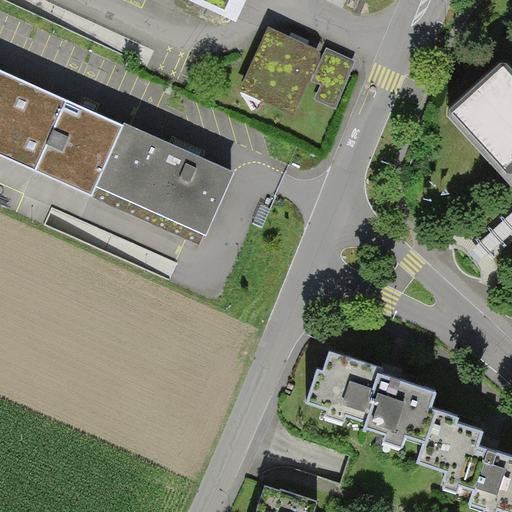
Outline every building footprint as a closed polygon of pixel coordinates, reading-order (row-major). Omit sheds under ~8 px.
[(247,0),(182,0),(237,25),(247,0)] [(293,116),(321,53),(293,40),(268,29),(240,92),(293,116)] [(312,81),(321,86),(316,100),(335,109),(355,63),(326,49),(312,81)] [(511,69),(508,65),(501,64),(451,110),(452,116),(511,185),(511,69)] [(194,245),(226,173),(42,92),(10,163),(194,245)] [(511,213),(473,249),(483,259),(511,232),(511,213)] [(382,369),(331,353),(325,371),(318,369),(307,402),(328,409),(326,416),(343,421),(346,414),(368,421),(365,429),(387,436),(386,441),(402,446),(405,438),(424,444),(418,463),(450,473),(445,489),(457,493),(460,486),(474,490),(470,504),(485,509),(484,511),(496,511),(498,509),(511,511),(511,461),(480,451),(477,450),(482,433),(457,425),(459,417),(434,409),(439,394),(383,377),(380,376),(382,369)] [(308,511),(311,503),(264,488),(256,511),(308,511)]
